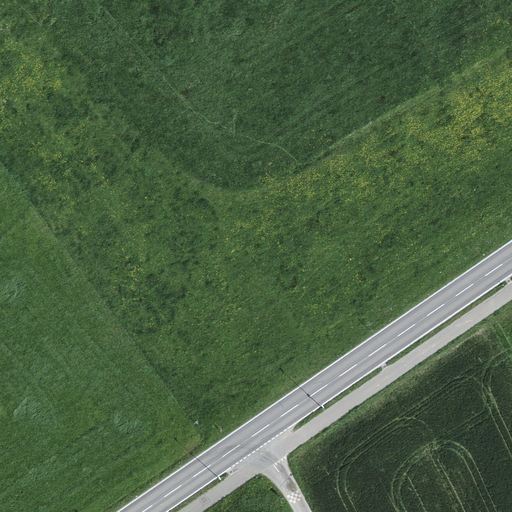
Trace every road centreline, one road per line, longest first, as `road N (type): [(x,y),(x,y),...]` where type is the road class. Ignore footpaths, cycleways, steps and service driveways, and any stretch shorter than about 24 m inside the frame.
road 1 (secondary): [(147,511),(511,260)]
road 2 (track): [(196,511),(511,291)]
